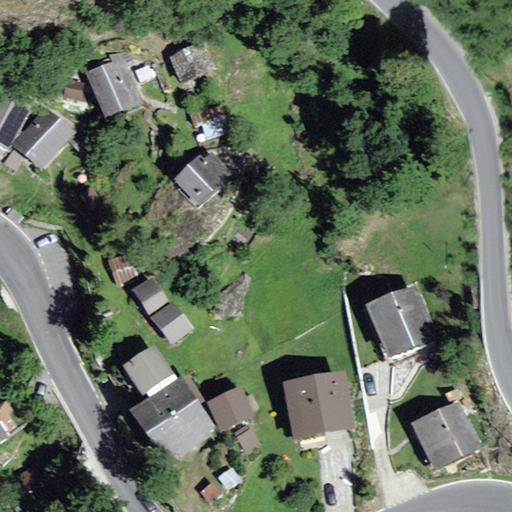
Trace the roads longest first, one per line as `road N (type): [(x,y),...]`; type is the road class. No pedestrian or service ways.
road 1 (tertiary): [(393,0),(434,35),(470,96),(487,159),(497,337),(511,384)]
road 2 (tertiary): [(140,511),(0,244)]
